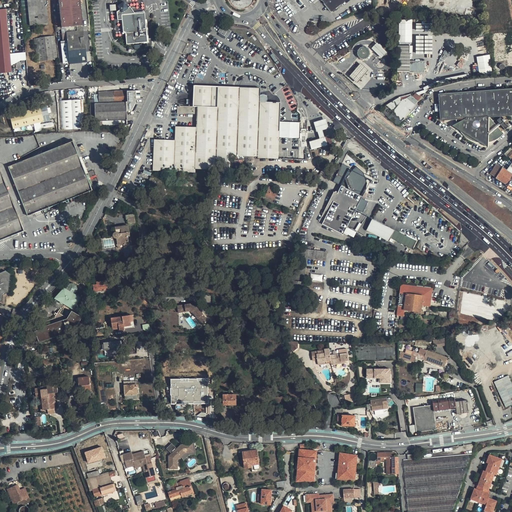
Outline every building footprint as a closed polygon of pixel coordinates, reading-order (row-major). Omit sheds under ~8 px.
[(45,0),(27,0),(29,25),(48,24),(45,0)] [(79,0),(58,0),(61,27),(82,25),(79,0)] [(341,0),(321,0),(330,10),(341,0)] [(477,0),(406,0),(408,17),(478,12),(477,0)] [(123,33),(125,33),(126,44),(144,42),(147,42),(147,37),(144,12),(135,13),(130,6),(128,8),(124,1),(117,6),(120,10),(117,12),(117,20),(121,20),(123,33)] [(21,8),(5,9),(8,40),(24,39),(21,8)] [(5,9),(0,9),(0,72),(11,72),(8,40),(5,9)] [(399,23),(399,43),(412,43),(412,23),(399,23)] [(83,26),(76,27),(77,31),(66,32),(70,63),(70,64),(86,62),(83,26)] [(76,27),(62,28),(63,43),(61,44),(63,64),(70,63),(66,32),(77,31),(76,27)] [(224,36),(227,32),(220,28),(218,32),(224,36)] [(416,36),(416,54),(433,54),(432,35),(416,36)] [(51,37),(34,39),(37,61),(53,58),(51,37)] [(385,55),(387,52),(375,42),(373,44),(370,48),(382,58),(385,55)] [(361,49),(360,49),(359,50),(359,51),(358,52),(358,53),(358,55),(358,56),(359,57),(360,58),(361,59),(363,60),(364,60),(365,60),(367,60),(368,59),(369,58),(369,57),(370,56),(370,55),(370,53),(370,52),(370,51),(369,50),(368,49),(367,48),(366,48),(364,47),(363,48),(362,48),(361,49)] [(410,47),(398,47),(397,73),(425,73),(425,62),(410,62),(410,47)] [(490,55),(477,56),(478,73),(491,72),(490,55)] [(350,75),(357,81),(362,76),(368,69),(360,63),(355,69),(350,75)] [(154,139),(153,171),(195,173),(195,169),(230,170),(231,156),(235,156),(235,157),(234,157),(236,166),(245,165),(244,160),(243,160),(243,156),(257,156),(257,158),(278,159),(279,138),(280,122),(281,103),(267,102),(267,101),(268,100),(268,98),(268,97),(267,96),(266,95),(265,94),(264,94),(263,94),(262,95),(260,95),(261,88),(194,85),(193,100),(182,99),(182,106),(177,106),(177,113),(197,114),(197,127),(176,127),(175,140),(154,139)] [(94,124),(126,122),(126,113),(131,113),(136,101),(135,90),(127,91),(127,107),(115,107),(114,101),(99,103),(94,104),(94,124)] [(422,92),(410,95),(417,101),(423,94),(424,95),(428,90),(422,92)] [(511,90),(440,97),(442,121),(466,119),(453,128),(461,132),(465,137),(470,141),(475,143),(481,144),(489,148),(489,144),(494,142),(498,140),(501,138),(504,135),(489,118),(511,115),(511,90)] [(98,92),(99,103),(114,101),(115,107),(127,107),(127,91),(98,92)] [(392,113),(403,122),(414,107),(424,95),(423,94),(417,101),(410,95),(397,99),(386,105),(393,112),(392,113)] [(60,102),(61,130),(84,130),(83,101),(60,102)] [(397,126),(399,127),(403,122),(392,113),(393,112),(386,105),(379,110),(397,126)] [(10,113),(12,122),(38,117),(49,114),(48,106),(10,113)] [(12,122),(14,127),(38,121),(50,119),(49,114),(38,117),(12,122)] [(316,132),(317,131),(322,130),(329,127),(326,117),(313,122),(316,132)] [(503,121),(501,119),(498,121),(499,123),(501,125),(506,131),(509,128),(505,123),(503,121)] [(280,122),(279,138),(300,139),(301,123),(280,122)] [(320,139),(309,142),(312,150),(334,144),(336,138),(334,135),(325,138),(320,139)] [(9,165),(27,214),(92,190),(74,141),(9,165)] [(339,162),(330,179),(342,185),(351,169),(339,162)] [(511,174),(497,164),(490,174),(507,185),(511,178),(511,174)] [(347,178),(346,180),(349,189),(340,186),(337,193),(333,192),(329,201),(333,202),(323,224),(343,234),(363,193),(365,193),(366,183),(362,172),(357,166),(347,178)] [(0,239),(24,230),(0,169),(0,239)] [(278,190),(269,187),(265,197),(274,200),(278,190)] [(126,223),(135,223),(135,214),(126,215),(126,223)] [(417,241),(372,218),(367,229),(390,241),(391,238),(412,249),(417,241)] [(129,225),(115,227),(115,231),(114,233),(113,235),(113,236),(114,238),(115,238),(117,238),(117,246),(123,245),(123,246),(130,245),(128,237),(130,236),(129,225)] [(133,247),(134,257),(141,256),(140,247),(133,247)] [(325,252),(300,248),(294,281),(291,281),(290,293),(302,295),(306,261),(324,263),(325,252)] [(0,299),(2,298),(2,293),(7,291),(9,274),(2,269),(0,269),(0,299)] [(94,292),(115,289),(112,270),(105,271),(106,280),(96,281),(97,284),(93,285),(94,292)] [(69,285),(66,291),(75,296),(78,291),(77,287),(73,284),(69,285)] [(431,305),(433,287),(401,284),(398,315),(405,315),(405,309),(422,311),(423,304),(431,305)] [(56,300),(72,309),(78,298),(75,296),(66,291),(65,290),(56,300)] [(191,304),(177,306),(178,313),(190,311),(194,313),(202,325),(208,321),(198,308),(197,307),(192,305),(191,304)] [(73,330),(81,318),(70,311),(66,319),(67,321),(43,330),(43,328),(35,332),(39,343),(73,330)] [(132,315),(129,316),(131,326),(124,327),(124,329),(134,327),(132,315)] [(129,316),(111,318),(113,330),(118,329),(120,329),(120,330),(120,331),(122,331),(123,331),(124,330),(124,329),(124,327),(131,326),(129,316)] [(67,321),(66,319),(43,327),(43,328),(43,330),(67,321)] [(445,338),(436,340),(437,345),(437,347),(446,345),(445,338)] [(120,348),(119,341),(103,342),(104,349),(108,349),(108,354),(116,353),(116,348),(120,348)] [(297,343),(288,342),(287,343),(294,351),(297,343)] [(447,358),(420,348),(417,357),(444,367),(447,358)] [(324,350),(317,351),(318,354),(317,354),(317,360),(318,363),(326,361),(326,364),(331,363),(330,355),(329,349),(324,349),(324,350)] [(339,354),(330,355),(331,363),(331,365),(342,363),(341,361),(345,361),(348,361),(347,349),(339,350),(339,354)] [(416,357),(401,351),(399,357),(414,362),(416,357)] [(391,383),(391,369),(367,369),(367,378),(380,378),(380,383),(391,383)] [(511,382),(509,375),(494,381),(505,408),(511,404),(511,382)] [(89,376),(78,378),(80,390),(82,390),(85,390),(85,392),(91,391),(89,376)] [(203,380),(177,380),(177,389),(199,389),(199,385),(203,385),(203,380)] [(134,381),(123,381),(124,385),(125,395),(137,395),(137,381),(134,381)] [(57,385),(47,386),(48,389),(41,390),(41,388),(35,389),(36,397),(41,396),(43,410),(48,410),(48,414),(55,413),(54,402),(54,400),(55,400),(54,397),(54,393),(58,392),(57,385)] [(236,394),(223,395),(223,404),(229,404),(229,405),(237,405),(236,394)] [(353,394),(344,395),(346,402),(354,401),(353,394)] [(433,405),(413,407),(416,432),(436,430),(434,411),(456,408),(457,414),(469,412),(467,400),(455,401),(454,398),(433,401),(433,405)] [(387,401),(371,404),(372,411),(388,408),(387,401)] [(42,404),(40,404),(41,413),(48,412),(48,410),(43,410),(42,404)] [(387,411),(377,416),(379,420),(389,415),(387,411)] [(355,416),(342,415),(338,415),(338,422),(342,422),(342,425),(355,426),(355,416)] [(172,443),(167,448),(172,454),(177,449),(172,443)] [(192,443),(183,445),(183,446),(179,446),(169,456),(169,469),(177,469),(177,463),(176,463),(176,459),(180,456),(185,452),(193,451),(192,443)] [(185,452),(180,456),(184,460),(189,455),(195,454),(194,443),(192,443),(193,451),(185,452)] [(90,463),(109,457),(105,446),(87,451),(90,463)] [(257,450),(242,452),(245,468),(252,467),(251,465),(259,464),(257,450)] [(317,451),(299,450),(299,458),(298,462),(298,469),(297,474),(297,482),(314,481),(315,471),(317,451)] [(131,452),(123,454),(127,468),(134,466),(135,468),(143,466),(146,477),(147,477),(148,482),(155,480),(154,475),(155,475),(150,459),(151,459),(150,454),(145,456),(144,451),(132,454),(131,452)] [(413,451),(408,451),(403,454),(407,511),(452,511),(472,454),(414,458),(413,451)] [(394,452),(377,453),(378,461),(374,461),(373,461),(371,461),(369,460),(368,467),(376,467),(376,464),(380,464),(379,461),(384,461),(384,459),(384,458),(386,457),(386,459),(387,474),(398,473),(398,457),(394,457),(394,452)] [(357,455),(340,453),(338,470),(338,479),(337,479),(355,479),(356,471),(356,463),(357,455)] [(499,462),(496,461),(497,458),(488,455),(487,458),(490,459),(488,464),(497,467),(499,462)] [(494,475),(497,467),(488,464),(485,463),(484,466),(487,467),(485,471),(493,474),(494,474),(494,475)] [(98,470),(87,474),(90,483),(91,483),(93,490),(95,497),(116,490),(114,483),(113,484),(110,477),(116,475),(114,471),(100,475),(98,470)] [(490,482),(493,474),(485,471),(483,470),(481,470),(479,473),(480,473),(481,474),(480,476),(480,478),(490,482)] [(171,483),(166,485),(168,492),(168,493),(171,501),(177,499),(176,495),(179,494),(180,498),(182,497),(182,496),(188,494),(189,495),(194,493),(189,478),(180,481),(180,482),(177,483),(178,487),(173,489),(171,484),(171,483)] [(487,490),(490,482),(480,478),(479,480),(478,482),(476,482),(475,485),(476,486),(482,488),(487,490)] [(29,497),(25,488),(20,490),(18,485),(8,489),(13,503),(29,497)] [(477,502),(482,488),(476,486),(475,489),(476,489),(475,492),(472,491),(471,496),(473,497),(472,500),(477,502)] [(488,498),(485,497),(486,493),(488,490),(487,490),(482,488),(477,502),(485,504),(488,498)] [(261,501),(261,504),(271,505),(272,490),(262,489),(261,501)] [(348,489),(344,490),(344,498),(360,496),(360,489),(348,489)] [(142,494),(135,496),(137,506),(144,504),(142,494)] [(319,494),(306,495),(307,502),(312,502),(313,511),(326,510),(326,511),(331,511),(331,503),(334,502),(333,495),(324,495),(324,498),(319,498),(319,494)] [(103,498),(94,501),(96,507),(104,504),(103,498)] [(492,510),(495,501),(488,498),(485,504),(485,505),(483,510),(488,511),(490,509),(492,510)] [(156,509),(165,505),(164,500),(155,503),(156,509)] [(248,511),(246,503),(237,506),(238,511),(248,511)]
